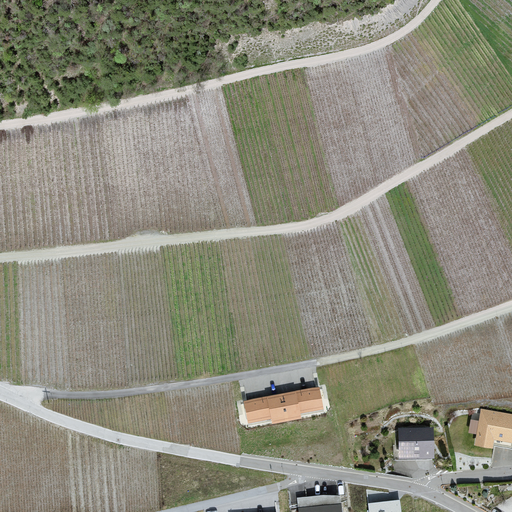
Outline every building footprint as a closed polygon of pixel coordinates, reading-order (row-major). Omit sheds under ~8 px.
[(316,389),(247,402),(250,419),(272,415),(273,420),(298,415),(297,410),(319,406),(316,389)] [(495,443),(511,446),(511,416),(483,411),(477,443),(494,446),(495,443)] [(395,445),(395,460),(419,460),(418,457),(419,457),(421,455),(432,455),(432,430),(402,430),(402,445),(395,445)] [(339,511),(338,498),(318,495),(299,497),(300,504),(300,511),(339,511)] [(399,511),(399,501),(370,505),(370,511),(399,511)]
